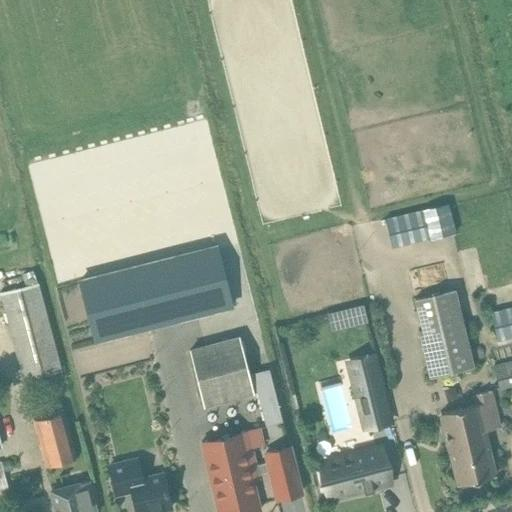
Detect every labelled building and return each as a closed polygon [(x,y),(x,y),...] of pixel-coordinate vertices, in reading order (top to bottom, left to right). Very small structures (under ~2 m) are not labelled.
[(455,234),(448,204),(422,210),(429,239),(430,240),(455,234)] [(422,209),(384,218),(392,248),(429,239),(422,210),(422,209)] [(79,281),(94,341),(231,306),(216,246),(79,281)] [(38,285),(1,294),(23,380),(60,371),(38,285)] [(421,330),(418,330),(429,377),(473,366),(454,289),(413,298),(421,330)] [(365,315),(363,306),(338,312),(341,325),(366,319),(365,315)] [(511,306),(490,311),(497,341),(511,337),(511,306)] [(203,405),(253,392),(239,337),(189,350),(203,405)] [(511,360),(494,365),(500,389),(511,386),(511,360)] [(375,373),(353,379),(365,425),(388,420),(376,373),(375,373)] [(458,407),(440,412),(453,465),(457,484),(476,480),(494,476),(483,431),(498,428),(494,408),(489,389),(471,394),(473,404),(458,407)] [(34,420),(46,467),(75,460),(64,413),(34,420)] [(258,429),(201,441),(215,501),(218,511),(254,511),(259,511),(251,480),(257,479),(256,475),(269,472),(270,476),(295,470),(289,446),(265,452),(264,452),(267,463),(254,466),(250,447),(262,444),(258,429)] [(329,467),(323,469),(325,479),(325,480),(327,488),(330,497),(344,493),(344,494),(363,489),(364,492),(365,492),(364,488),(367,487),(371,486),(372,490),(373,490),(372,487),(383,484),(382,484),(387,482),(386,478),(379,447),(353,454),(355,459),(355,461),(354,461),(351,462),(350,461),(342,463),(343,464),(337,465),(337,464),(329,466),(329,467)] [(153,511),(170,508),(166,489),(162,473),(141,478),(136,459),(109,465),(116,494),(131,491),(136,511),(140,511),(148,510),(148,511),(153,511)] [(50,492),(55,511),(95,511),(88,483),(50,492)]
